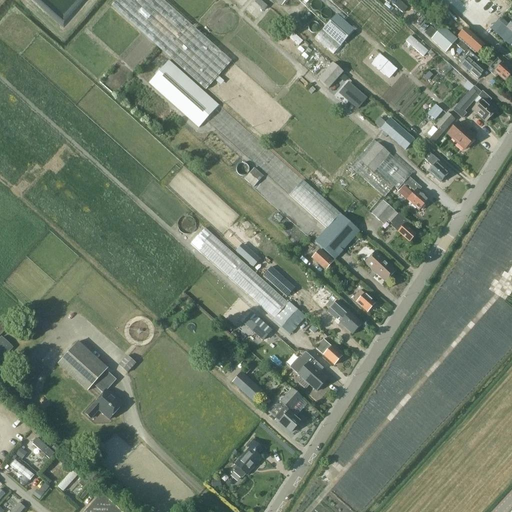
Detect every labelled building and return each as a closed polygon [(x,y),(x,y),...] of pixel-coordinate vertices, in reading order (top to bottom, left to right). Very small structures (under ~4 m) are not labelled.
[(206,89),(207,88),(249,125),(273,98),(232,61),(163,0),(116,0),(111,6),(206,89)] [(228,0),(318,79),(329,89),(344,72),(333,62),(261,0),(228,0)] [(472,85),(376,0),(274,0),(281,6),(286,0),(320,0),(336,14),(315,38),(423,134),(444,110),(447,113),(472,85)] [(388,0),(402,12),(406,7),(398,0),(388,0)] [(511,22),(507,28),(504,26),(497,33),(505,40),(511,32),(511,22)] [(424,35),(430,41),(437,33),(431,28),(424,35)] [(431,40),(446,53),(457,41),(443,28),(431,40)] [(457,37),(477,54),(485,45),(465,28),(457,37)] [(485,55),(489,51),(484,47),(481,51),(485,55)] [(478,79),(483,73),(467,58),(460,65),(467,72),(468,70),(478,79)] [(199,127),(219,105),(169,60),(149,83),(199,127)] [(506,82),(511,74),(511,72),(498,60),(490,68),(506,82)] [(487,122),(496,111),(487,103),(490,99),(482,92),(481,93),(475,87),(453,111),(462,118),(466,114),(464,112),(478,96),(482,99),(473,110),(487,122)] [(253,162),(266,147),(221,107),(208,122),(253,162)] [(385,111),(375,122),(380,127),(390,116),(385,111)] [(434,144),(456,120),(448,113),(426,137),(434,144)] [(386,137),(388,135),(404,150),(414,139),(396,123),(390,118),(380,129),(384,132),(382,134),(386,137)] [(463,148),(471,138),(456,125),(448,135),(463,148)] [(423,189),(409,177),(412,173),(373,139),(350,166),(336,181),(371,212),(394,186),(400,190),(403,186),(402,184),(403,183),(406,186),(407,185),(415,192),(408,201),(420,212),(429,201),(420,193),(423,189)] [(441,182),(448,174),(438,164),(440,162),(434,156),(428,162),(434,167),(429,172),(441,182)] [(254,186),(263,176),(254,168),(245,178),(254,186)] [(289,195),(326,228),(314,241),(335,259),(360,231),(340,213),(303,180),(289,195)] [(383,224),(395,211),(383,200),(371,213),(383,224)] [(392,223),(391,225),(397,231),(409,242),(416,234),(408,227),(411,224),(399,213),(390,222),(392,223)] [(244,233),(246,231),(249,233),(252,230),(249,228),(252,224),(246,219),(239,227),(244,233)] [(190,244),(274,319),(273,320),(290,335),(297,327),(297,326),(306,316),(289,301),(288,302),(205,228),(190,244)] [(262,258),(271,249),(261,240),(253,250),(262,258)] [(244,242),(237,249),(254,266),(261,259),(244,242)] [(320,249),(312,258),(325,270),(333,261),(320,249)] [(375,251),(364,262),(385,281),(396,270),(375,251)] [(295,288),(271,267),(262,277),(286,298),(295,288)] [(322,285),(309,300),(328,317),(330,314),(353,334),(362,323),(349,312),(350,311),(322,285)] [(360,289),(352,298),(367,312),(375,303),(360,289)] [(261,338),(270,329),(260,320),(252,330),(261,338)] [(315,323),(308,327),(312,333),(319,329),(315,323)] [(268,338),(273,346),(282,340),(277,332),(268,338)] [(0,359),(1,361),(13,347),(1,336),(0,337),(0,359)] [(334,366),(341,357),(323,341),(316,349),(334,366)] [(92,406),(85,414),(91,419),(98,410),(109,420),(122,405),(107,390),(116,380),(106,371),(107,369),(78,342),(58,364),(87,391),(93,385),(103,394),(92,405),(92,406)] [(309,385),(317,391),(327,379),(310,364),(313,361),(304,353),(297,361),(304,367),(297,374),(302,378),(298,382),(305,389),(309,385)] [(119,366),(127,373),(136,363),(128,356),(119,366)] [(254,401),(263,392),(242,373),(234,383),(254,401)] [(285,406),(280,412),(275,418),(291,433),(300,423),(288,412),(301,399),(292,390),(281,402),(285,406)] [(37,439),(32,445),(49,460),(54,455),(37,439)] [(235,465),(236,466),(233,469),(233,471),(240,478),(243,477),(245,474),(246,475),(262,458),(258,455),(263,449),(254,440),(248,446),(250,448),(235,465)] [(19,448),(14,454),(22,460),(27,453),(19,448)] [(47,469),(52,474),(61,465),(55,460),(47,469)] [(30,482),(34,477),(14,461),(10,467),(30,482)] [(63,493),(78,476),(72,471),(57,488),(63,493)] [(83,489),(88,483),(84,479),(79,485),(83,489)] [(39,501),(49,488),(45,484),(38,492),(37,491),(33,496),(39,501)] [(121,511),(101,494),(84,511),(121,511)]
